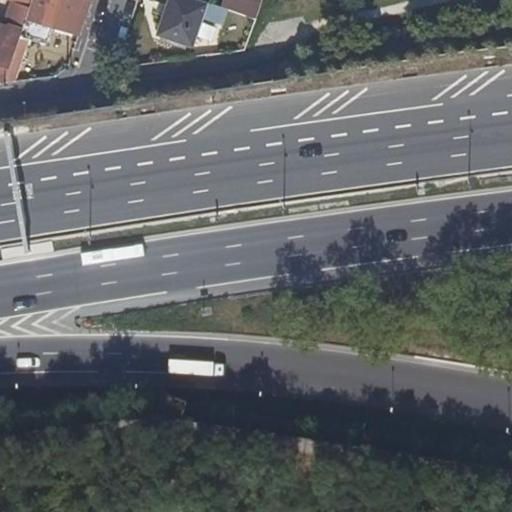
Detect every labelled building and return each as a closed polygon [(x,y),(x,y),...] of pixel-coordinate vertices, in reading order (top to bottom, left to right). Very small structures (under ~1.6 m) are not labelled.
[(10,25),(10,27),(23,31),(32,5),(17,0),(13,0),(6,23),(10,25)] [(48,26),(79,37),(85,19),(80,17),(85,0),(33,0),(32,5),(23,31),(21,37),(28,39),(42,44),(48,26)] [(208,1),(205,0),(166,0),(155,33),(194,45),(208,1)] [(219,0),(218,4),(258,18),(264,0),(263,0),(219,0)] [(0,80),(5,82),(21,37),(23,31),(10,27),(0,24),(0,80)] [(5,82),(5,85),(13,84),(28,39),(21,37),(5,82)]
